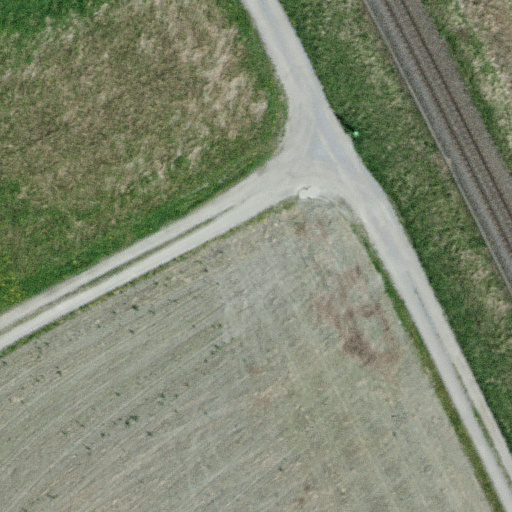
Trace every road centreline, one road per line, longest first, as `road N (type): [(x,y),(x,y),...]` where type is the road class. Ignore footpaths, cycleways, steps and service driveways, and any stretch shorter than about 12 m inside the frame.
road 1 (track): [(326,146),(393,242),(511,496)]
road 2 (track): [(326,146),(158,248),(0,328)]
road 3 (track): [(257,0),(326,146)]
